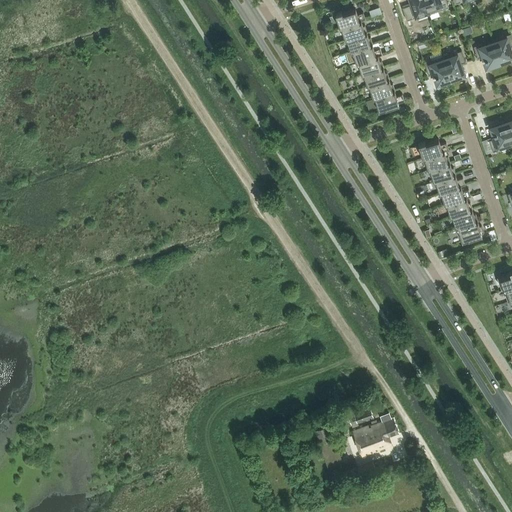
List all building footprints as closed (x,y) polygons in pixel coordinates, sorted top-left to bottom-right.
[(402,7),(407,20),(417,16),(417,15),(427,11),(423,0),(410,0),(412,4),(403,7),(402,7)] [(423,0),(427,11),(428,11),(427,8),(435,5),(437,11),(449,7),(446,0),(423,0)] [(355,8),(342,13),(342,11),(335,14),(336,15),(330,17),(330,18),(335,16),(338,25),(339,25),(340,27),(365,19),(363,12),(357,14),(355,8)] [(503,12),(507,24),(511,22),(508,11),(503,12)] [(345,39),(367,32),(365,25),(363,26),(361,20),(365,19),(340,27),(340,28),(343,37),(344,36),(345,39)] [(351,51),(373,43),(370,37),(368,37),(367,32),(345,39),(346,39),(349,48),(350,48),(351,51)] [(511,37),(511,33),(492,39),(500,62),(511,58),(511,61),(511,60),(511,59),(508,47),(511,45),(511,37)] [(425,39),(417,42),(419,48),(427,46),(425,39)] [(485,58),(485,60),(486,60),(489,68),(501,64),(500,62),(492,39),(492,40),(492,42),(482,46),(481,43),(473,46),(477,58),(484,55),(485,58)] [(373,44),(373,43),(351,51),(354,60),(355,60),(356,62),(382,54),(380,47),(374,49),(372,44),(373,44)] [(463,77),(459,64),(465,62),(461,50),(454,53),(455,55),(444,59),(451,81),(463,77)] [(382,54),(356,62),(357,63),(360,72),(361,71),(362,74),(384,67),(382,60),(380,61),(378,55),(382,54)] [(451,81),(444,59),(432,63),(431,58),(423,61),(428,74),(435,72),(436,75),(435,75),(436,77),(437,77),(439,85),(451,81)] [(383,67),(384,67),(362,74),(365,83),(367,83),(368,86),(389,78),(387,72),(385,72),(383,67)] [(389,79),(390,79),(389,78),(368,86),(371,95),(372,94),(373,97),(395,90),(393,83),(391,84),(389,79)] [(377,107),(378,106),(379,109),(380,111),(389,108),(389,106),(405,101),(404,99),(402,93),(396,95),(394,90),(395,90),(373,97),(373,98),(373,97),(377,107)] [(488,138),(481,140),(486,153),(493,151),(499,149),(499,147),(510,143),(504,122),(503,120),(491,124),(495,136),(488,138)] [(422,155),(423,158),(448,149),(446,142),(440,144),(438,138),(413,147),(413,148),(418,146),(421,155),(422,155)] [(449,149),(448,149),(423,158),(426,167),(427,167),(428,169),(450,162),(448,155),(446,156),(444,151),(449,149)] [(456,174),(453,167),(451,168),(450,162),(428,169),(428,170),(429,170),(432,179),(433,178),(434,181),(456,174)] [(439,193),(465,184),(463,177),(457,179),(455,174),(456,174),(434,181),(437,190),(439,190),(439,193)] [(444,202),(445,204),(471,196),(468,189),(463,191),(461,186),(465,184),(439,193),(440,193),(443,202),(444,202)] [(450,213),(451,216),(472,208),(470,202),(468,202),(466,197),(471,196),(445,204),(445,205),(448,214),(450,213)] [(455,225),(456,228),(478,220),(476,213),(474,214),(472,209),(473,209),(472,208),(451,216),(454,225),(455,225)] [(478,220),(456,228),(457,228),(460,237),(461,237),(462,240),(463,242),(472,238),(472,236),(484,232),(481,225),(479,226),(478,221),(478,220)] [(438,251),(440,257),(448,255),(446,248),(438,251)] [(504,290),(511,286),(511,269),(509,270),(510,274),(500,277),(503,286),(504,290)] [(349,418),(352,426),(359,424),(358,422),(373,416),(370,408),(359,412),(357,406),(346,410),(349,418)] [(343,407),(336,410),(337,416),(345,413),(343,407)] [(389,436),(399,432),(393,417),(354,432),(363,457),(393,446),(389,436)] [(329,425),(314,431),(327,467),(342,461),(329,425)] [(372,461),(346,470),(351,483),(377,473),(375,468),(372,461)]
